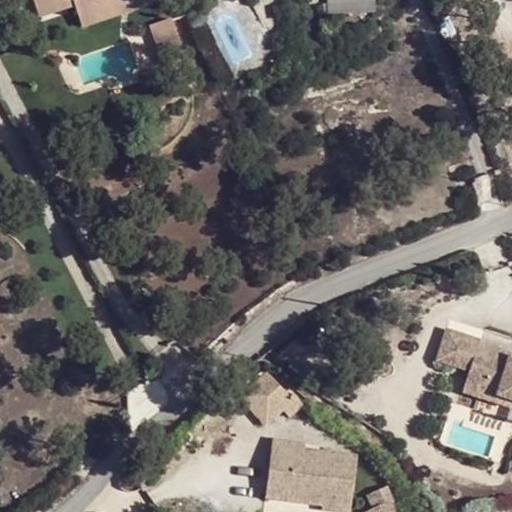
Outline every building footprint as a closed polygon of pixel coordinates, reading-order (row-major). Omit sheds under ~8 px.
[(123,0),(126,11),(150,3),(149,0),(31,0),(38,18),(72,6),(76,17),(123,0)] [(80,28),(126,11),(123,0),(76,17),(80,28)] [(325,0),(326,12),(373,10),(372,0),(325,0)] [(169,20),(149,26),(162,67),(182,60),(169,20)] [(465,338),(449,333),(439,365),(455,370),(465,338)] [(474,340),(465,338),(455,370),(472,375),(469,384),(483,389),(487,389),(485,396),(511,405),(511,364),(511,360),(511,357),(481,348),(483,343),(474,340)] [(264,372),(238,396),(265,425),(282,409),(290,418),(303,404),(292,394),(288,398),(264,372)] [(487,389),(483,389),(480,401),(511,410),(511,405),(485,396),(487,389)] [(268,444),(259,509),(278,511),(345,511),(350,470),(311,465),(309,474),(298,472),(300,463),(301,449),(268,444)] [(360,493),(366,511),(398,511),(389,483),(360,493)]
